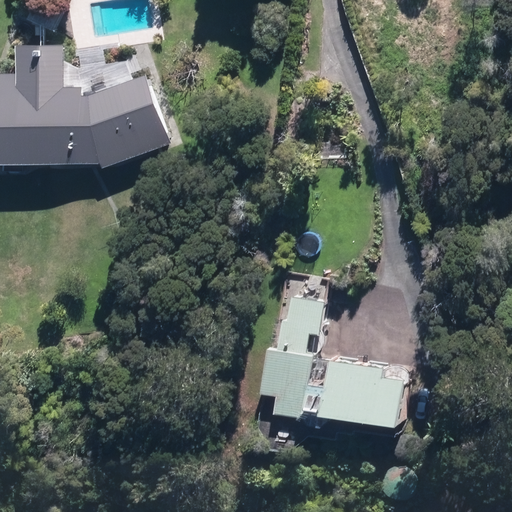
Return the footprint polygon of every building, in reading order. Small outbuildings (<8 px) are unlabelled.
[(67,11),(44,0),(34,0),(24,20),(54,36),(67,11)] [(101,168),(171,142),(146,75),(88,96),(80,96),(80,88),(61,88),(61,47),(18,47),(18,75),(0,75),(0,163),(99,164),(101,168)] [(277,341),(327,347),(334,282),(285,276),(277,341)] [(327,347),(277,341),(272,387),(287,389),(284,409),(319,413),(319,408),(323,378),(326,354),(327,347)] [(411,364),(336,355),(334,379),(323,378),(319,408),(405,418),(411,364)]
